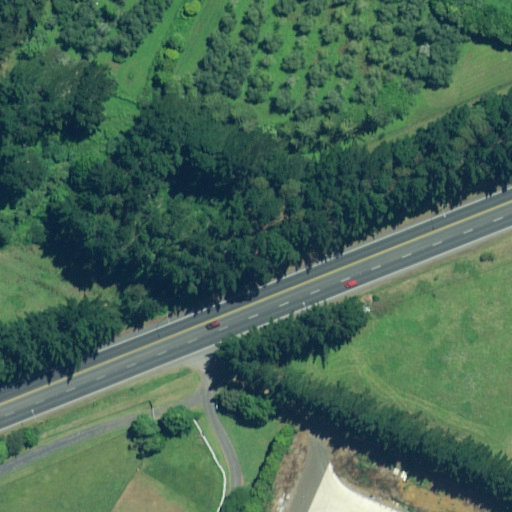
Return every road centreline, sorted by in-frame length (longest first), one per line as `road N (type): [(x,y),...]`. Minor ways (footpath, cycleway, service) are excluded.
road 1 (trunk): [(0,402),(511,199)]
road 2 (track): [(176,332),(207,361),(211,386),(197,402),(0,467)]
